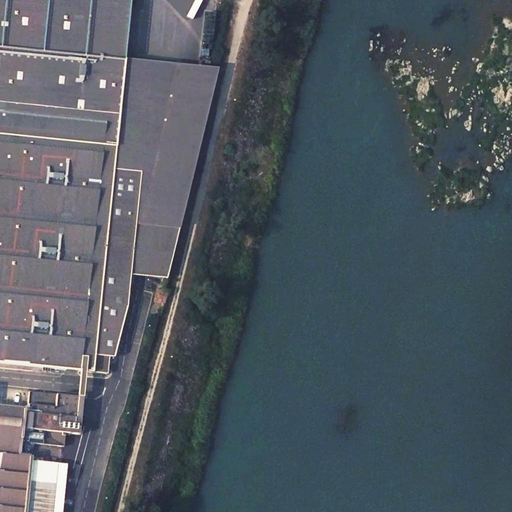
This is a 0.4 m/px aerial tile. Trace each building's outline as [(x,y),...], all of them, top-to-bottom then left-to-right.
[(128,308),(131,274),(143,171),(116,169),(127,66),(121,66),(128,4),(89,0),(0,0),(0,360),(43,366),(43,368),(51,369),(51,366),(80,369),(85,370),(108,372),(110,355),(115,356),(128,308)] [(165,277),(178,227),(175,227),(211,76),(127,66),(116,169),(143,171),(131,274),(165,277)] [(164,290),(158,288),(154,301),(165,304),(168,292),(164,290)] [(24,442),(64,446),(65,433),(78,434),(82,397),(77,397),(29,392),(24,442)] [(0,511),(56,511),(62,463),(31,460),(31,457),(19,455),(20,446),(24,410),(0,406),(0,511)] [(62,463),(56,511),(62,511),(67,464),(62,463)]
